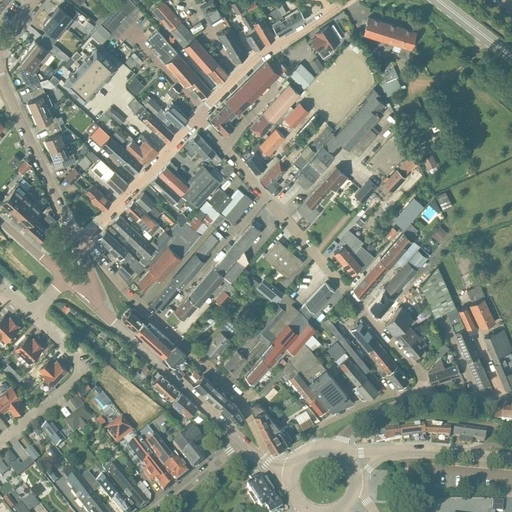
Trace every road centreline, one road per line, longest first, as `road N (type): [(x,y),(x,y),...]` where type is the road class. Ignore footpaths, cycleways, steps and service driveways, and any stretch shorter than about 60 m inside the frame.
road 1 (unclassified): [(337,452),(351,427),(421,395),(421,377),(197,119)]
road 2 (unclassified): [(270,464),(241,395),(124,292),(86,240)]
road 3 (unclassified): [(241,440),(90,302)]
road 4 (residential): [(76,245),(0,75)]
road 5 (residential): [(34,316),(78,361),(76,375),(0,445)]
road 6 (residential): [(203,111),(345,0)]
road 7 (unclassified): [(86,240),(197,119)]
